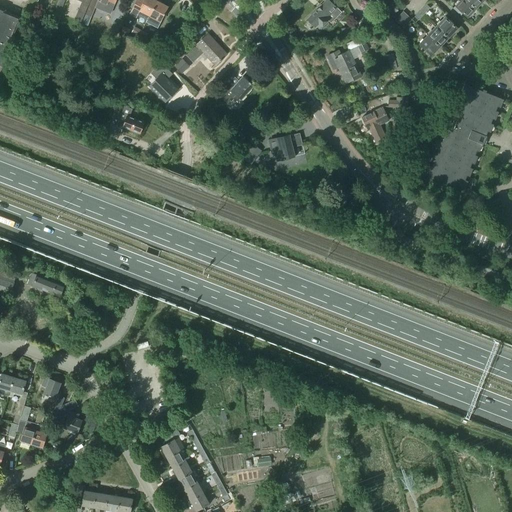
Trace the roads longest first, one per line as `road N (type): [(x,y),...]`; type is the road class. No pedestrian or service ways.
road 1 (motorway): [(0,212),(511,411)]
road 2 (motorway): [(511,372),(0,173)]
road 3 (tertiary): [(511,254),(406,211),(375,189),(259,29)]
road 4 (residential): [(116,434),(79,366),(0,339)]
road 5 (residential): [(0,486),(116,434)]
road 6 (residential): [(184,122),(259,29)]
